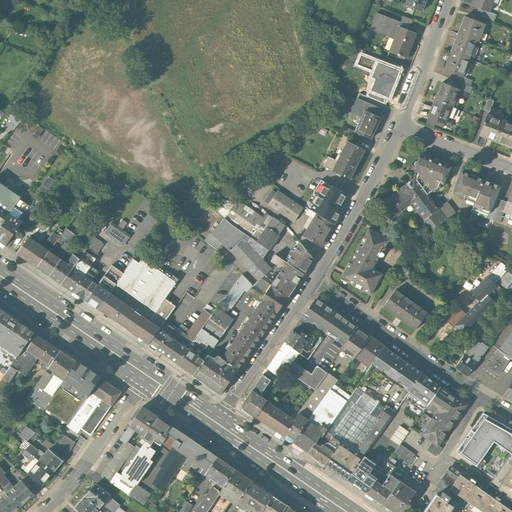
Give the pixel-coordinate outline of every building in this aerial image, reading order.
[(427,0),(408,0),(407,4),(423,11),(427,0)] [(470,0),(470,3),(487,10),(491,0),(470,0)] [(395,39),(400,26),(402,21),(377,12),(370,29),(395,39)] [(404,15),(402,21),(400,26),(410,30),(414,19),(404,15)] [(457,34),(475,41),(478,42),(485,24),(464,15),(457,34)] [(395,39),(389,53),(406,60),(417,33),(410,30),(400,26),(395,39)] [(475,41),(457,34),(450,51),(468,58),(475,41)] [(363,40),(356,37),(354,44),(361,47),(363,40)] [(461,76),(468,58),(450,51),(443,70),(458,75),(461,76)] [(370,92),(391,101),(405,67),(367,52),(360,70),(376,76),(370,92)] [(461,76),(458,75),(456,80),(458,81),(469,86),(472,81),(461,76)] [(338,107),(352,112),(359,97),(360,94),(331,81),(330,83),(338,107)] [(433,98),(451,106),(458,88),(455,87),(439,81),(433,98)] [(458,81),(455,87),(458,88),(469,93),(471,87),(469,86),(458,81)] [(363,99),(359,97),(352,112),(362,117),(365,109),(381,116),(384,108),(363,99)] [(433,98),(425,117),(444,124),(447,117),(453,119),(458,108),(451,106),(433,98)] [(487,99),(483,109),(488,111),(492,101),(487,99)] [(362,117),(355,132),(364,136),(372,139),(382,116),(381,116),(365,109),(362,117)] [(8,119),(17,125),(23,117),(14,110),(8,119)] [(495,141),(503,119),(486,113),(478,134),(495,141)] [(39,125),(24,115),(23,117),(17,125),(32,135),(38,126),(39,125)] [(452,120),(447,118),(444,125),(449,127),(452,120)] [(511,122),(503,119),(495,141),(511,147),(511,122)] [(364,136),(355,132),(343,126),(340,131),(361,141),(364,136)] [(348,140),(340,156),(358,165),(366,149),(348,140)] [(441,182),(449,165),(417,152),(411,165),(416,171),(414,177),(425,192),(439,182),(441,182)] [(350,180),(358,165),(340,156),(338,160),(329,156),(324,167),(350,180)] [(480,177),(460,169),(452,191),(464,196),(465,193),(473,196),(480,177)] [(241,187),(251,194),(261,180),(251,173),(241,187)] [(425,192),(414,177),(412,175),(398,186),(399,188),(410,203),(421,218),(436,207),(431,201),(425,192)] [(499,184),(480,177),(473,196),(470,204),(489,211),(494,197),(499,184)] [(317,214),(335,225),(342,213),(338,210),(347,195),(321,180),(313,194),(318,197),(310,210),(317,214)] [(0,226),(19,198),(21,195),(0,181),(0,226)] [(410,203),(399,188),(378,203),(389,218),(410,203)] [(268,205),(276,192),(272,189),(264,202),(268,205)] [(511,189),(506,202),(503,211),(509,214),(507,220),(511,221),(511,189)] [(276,192),(268,205),(294,222),(304,207),(278,190),(276,192)] [(217,209),(225,217),(238,198),(229,192),(217,209)] [(506,202),(494,197),(489,211),(486,218),(498,223),(503,211),(506,202)] [(28,205),(19,198),(0,226),(0,242),(5,246),(24,220),(20,217),(28,205)] [(267,227),(280,235),(286,225),(266,212),(262,215),(238,198),(225,217),(230,222),(257,241),(267,227)] [(446,200),(437,206),(446,218),(455,212),(446,200)] [(436,207),(421,218),(430,231),(446,218),(437,206),(436,207)] [(58,237),(65,243),(71,247),(91,219),(78,210),(67,225),(59,235),(58,237)] [(47,230),(50,226),(32,213),(28,219),(43,230),(47,230)] [(317,214),(304,237),(321,247),(335,225),(317,214)] [(264,259),(270,250),(257,241),(230,222),(225,217),(211,232),(223,243),(230,251),(258,281),(262,277),(273,269),(264,259)] [(61,221),(53,231),(59,235),(67,225),(61,221)] [(129,236),(111,224),(105,233),(123,245),(129,236)] [(267,227),(257,241),(270,250),(280,235),(267,227)] [(352,258),(372,269),(388,240),(368,229),(352,258)] [(30,235),(18,252),(38,265),(50,248),(58,237),(59,235),(53,231),(44,245),(30,235)] [(220,246),(223,243),(211,232),(208,236),(204,240),(217,250),(220,246)] [(88,246),(97,252),(103,243),(94,237),(88,246)] [(372,269),(382,275),(384,276),(388,278),(392,270),(397,268),(406,250),(388,240),(372,269)] [(292,254),(288,261),(306,273),(315,259),(301,242),(296,249),(294,248),(291,253),(292,254)] [(50,248),(38,265),(51,274),(63,258),(71,247),(65,243),(57,254),(50,248)] [(79,244),(73,252),(80,257),(83,254),(86,249),(79,244)] [(86,249),(83,254),(93,260),(98,253),(97,252),(88,246),(86,249)] [(124,251),(111,270),(120,276),(133,257),(124,251)] [(63,258),(51,274),(62,282),(79,259),(80,257),(73,252),(69,258),(71,259),(69,262),(63,258)] [(120,276),(110,290),(156,323),(161,326),(165,321),(176,305),(172,301),(166,298),(177,281),(136,252),(133,257),(120,276)] [(306,273),(288,261),(276,253),(271,260),(280,267),(282,265),(283,266),(278,274),(296,286),(306,273)] [(372,269),(352,258),(340,278),(370,295),(382,275),(372,269)] [(62,282),(74,290),(86,274),(78,268),(80,268),(84,263),(79,259),(62,282)] [(500,261),(487,277),(494,285),(497,281),(507,269),(508,268),(500,261)] [(87,300),(98,307),(110,290),(120,276),(111,270),(109,269),(99,283),(87,300)] [(511,280),(511,273),(507,269),(497,281),(506,289),(511,280)] [(242,273),(221,301),(231,309),(244,290),(247,292),(254,285),(242,273)] [(74,290),(87,300),(99,283),(86,274),(74,290)] [(296,286),(278,274),(272,283),(270,285),(288,298),(296,286)] [(477,299),(452,324),(461,333),(493,301),(486,293),(494,285),(487,277),(485,275),(469,291),(477,299)] [(262,277),(258,281),(256,283),(254,285),(265,293),(267,290),(270,285),(272,283),(262,277)] [(285,302),(288,298),(270,285),(267,290),(265,293),(254,285),(247,292),(261,302),(278,313),(285,302)] [(110,290),(98,307),(143,340),(149,343),(161,326),(156,323),(110,290)] [(382,307),(415,330),(427,314),(394,290),(382,307)] [(343,346),(356,327),(313,296),(300,315),(343,346)] [(278,313),(261,302),(225,355),(241,366),(278,313)] [(0,342),(2,344),(19,320),(0,306),(0,342)] [(234,318),(218,306),(212,314),(197,335),(214,347),(234,318)] [(189,329),(185,335),(193,340),(197,335),(212,314),(204,309),(189,329)] [(480,341),(482,342),(486,336),(482,333),(488,323),(480,318),(464,332),(474,339),(479,342),(480,341)] [(24,347),(34,331),(19,320),(2,344),(0,346),(0,371),(5,374),(24,347)] [(161,326),(149,343),(177,363),(193,340),(185,335),(177,330),(165,321),(161,326)] [(185,335),(189,329),(181,324),(177,330),(185,335)] [(511,358),(511,326),(497,348),(511,358)] [(353,360),(354,358),(369,336),(356,327),(343,346),(340,351),(353,360)] [(291,330),(283,342),(298,352),(301,348),(306,352),(312,344),(310,342),(312,339),(299,330),(297,333),(291,330)] [(50,365),(61,349),(34,331),(24,347),(38,357),(50,365)] [(322,338),(316,334),(312,339),(310,342),(312,344),(316,347),(322,338)] [(368,368),(371,364),(384,346),(369,336),(354,358),(368,368)] [(464,353),(477,363),(488,347),(482,342),(480,341),(479,342),(474,339),(464,353)] [(204,349),(193,340),(177,363),(194,374),(206,356),(201,353),(204,349)] [(298,352),(283,342),(265,367),(280,378),(284,372),(291,362),(298,352)] [(422,373),(384,346),(371,364),(409,391),(422,373)] [(25,376),(38,357),(24,347),(5,374),(0,380),(0,394),(17,371),(25,376)] [(497,378),(511,358),(497,348),(483,368),(497,378)] [(44,408),(78,361),(61,349),(50,365),(28,396),(44,408)] [(209,352),(206,356),(194,374),(223,394),(241,366),(225,355),(222,353),(218,358),(209,352)] [(464,353),(454,367),(467,376),(477,363),(464,353)] [(92,392),(102,378),(78,361),(44,408),(68,425),(92,392)] [(309,373),(291,362),(284,372),(312,390),(325,372),(315,364),(309,373)] [(312,390),(296,413),(307,421),(333,385),(337,380),(325,372),(312,390)] [(259,373),(249,389),(257,395),(268,379),(259,373)] [(437,387),(422,373),(409,391),(425,405),(437,387)] [(102,378),(92,392),(111,406),(122,391),(102,378)] [(511,402),(511,378),(501,396),(511,402)] [(308,454),(315,443),(323,431),(325,429),(347,398),(349,396),(333,385),(307,421),(291,443),(308,454)] [(376,419),(382,410),(384,407),(355,387),(349,396),(347,398),(376,419)] [(463,404),(437,387),(425,405),(434,412),(420,433),(432,441),(436,444),(463,404)] [(252,417),(264,400),(257,395),(249,389),(239,403),(239,407),(252,417)] [(90,434),(111,406),(92,392),(68,425),(67,426),(77,434),(82,428),(90,434)] [(268,393),(264,400),(273,405),(277,399),(268,393)] [(376,419),(347,398),(325,429),(323,431),(330,436),(326,442),(335,448),(339,442),(352,452),(376,419)] [(252,417),(282,436),(294,420),(291,418),(273,405),(264,400),(252,417)] [(157,413),(144,404),(120,439),(124,442),(127,444),(128,442),(136,430),(143,434),(157,413)] [(382,410),(376,419),(352,452),(362,458),(363,457),(368,449),(391,416),(382,410)] [(493,440),(511,452),(511,428),(501,422),(484,412),(476,422),(461,445),(456,453),(471,463),(476,466),(493,440)] [(157,413),(143,434),(141,436),(152,444),(157,437),(164,442),(174,426),(175,425),(157,413)] [(282,436),(291,443),(307,421),(296,413),(291,418),(294,420),(282,436)] [(400,445),(409,430),(400,424),(391,439),(400,445)] [(218,456),(174,426),(164,442),(172,447),(160,465),(162,467),(157,474),(169,482),(182,461),(204,476),(206,474),(218,456)] [(26,427),(19,436),(29,443),(36,433),(26,427)] [(75,443),(62,434),(54,445),(68,454),(75,443)] [(511,452),(493,440),(476,466),(493,477),(505,458),(511,462),(511,452)] [(436,444),(432,441),(426,450),(434,456),(441,447),(436,444)] [(127,444),(124,442),(100,476),(110,483),(117,473),(126,460),(134,447),(135,446),(128,442),(127,444)] [(315,443),(308,454),(323,464),(335,448),(326,442),(320,444),(319,446),(315,443)] [(323,464),(346,480),(362,458),(352,452),(339,442),(335,448),(323,464)] [(26,448),(39,460),(44,454),(30,443),(26,448)] [(400,444),(393,453),(407,464),(414,455),(400,444)] [(140,451),(134,447),(126,460),(132,464),(140,451)] [(39,460),(26,448),(21,453),(32,462),(34,460),(37,462),(39,460)] [(44,454),(39,460),(53,472),(63,460),(49,448),(44,454)] [(368,449),(363,457),(367,460),(373,452),(368,449)] [(207,511),(209,511),(221,493),(238,468),(219,455),(218,456),(206,474),(212,478),(209,481),(214,484),(216,481),(220,483),(217,488),(214,486),(212,486),(194,511),(207,511)] [(362,458),(346,480),(365,494),(387,462),(381,458),(376,466),(367,460),(363,457),(362,458)] [(511,462),(505,458),(493,477),(488,483),(511,499),(511,462)] [(37,462),(28,473),(42,485),(53,472),(39,460),(37,462)] [(13,467),(8,461),(5,464),(10,470),(13,467)] [(387,462),(365,494),(391,511),(398,511),(413,491),(389,475),(394,467),(387,462)] [(458,495),(472,506),(483,491),(473,484),(475,482),(468,477),(467,479),(461,475),(462,474),(449,464),(434,485),(444,493),(452,498),(455,500),(458,495)] [(0,482),(8,492),(15,486),(5,475),(6,473),(0,466),(0,482)] [(238,505),(255,479),(238,468),(221,493),(232,501),(238,505)] [(135,484),(117,473),(110,483),(128,495),(135,484)] [(155,484),(142,475),(135,484),(149,493),(155,484)] [(15,486),(8,492),(21,506),(35,494),(22,479),(15,486)] [(263,511),(276,494),(255,479),(238,505),(241,507),(237,511),(263,511)] [(84,496),(103,511),(114,511),(115,511),(107,505),(105,505),(103,504),(111,494),(96,482),(84,496)] [(511,511),(511,499),(488,483),(483,491),(472,506),(481,511),(511,511)] [(8,492),(0,498),(0,509),(2,511),(13,511),(21,506),(8,492)] [(223,511),(232,501),(221,493),(209,511),(223,511)] [(438,496),(426,511),(451,511),(454,508),(448,503),(452,498),(444,493),(441,498),(438,496)] [(283,511),(290,503),(276,494),(263,511),(283,511)] [(103,511),(84,496),(75,507),(81,511),(103,511)] [(188,511),(193,505),(185,500),(177,511),(188,511)] [(301,511),(302,511),(290,503),(283,511),(301,511)]
